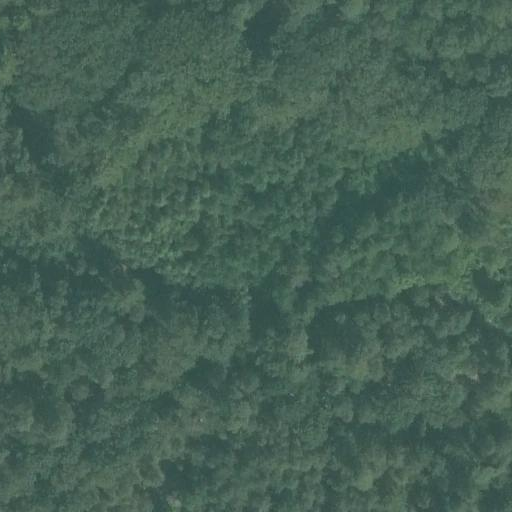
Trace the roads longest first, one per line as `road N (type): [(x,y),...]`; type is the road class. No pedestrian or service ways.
road 1 (track): [(511,137),(188,370)]
road 2 (track): [(188,370),(0,506)]
